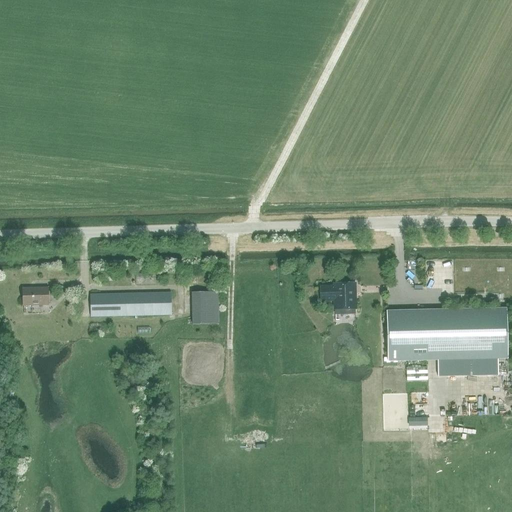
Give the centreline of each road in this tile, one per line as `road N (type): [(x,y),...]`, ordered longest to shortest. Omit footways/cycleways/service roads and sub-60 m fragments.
road 1 (unclassified): [(511,224),(0,236)]
road 2 (track): [(362,0),(253,210),(252,228)]
